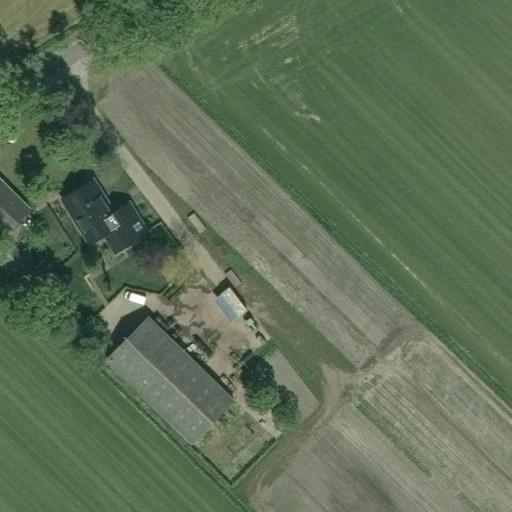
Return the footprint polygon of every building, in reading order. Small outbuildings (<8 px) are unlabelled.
[(29,210),(0,180),(0,229),(5,234),(29,210)] [(90,245),(121,225),(94,181),(62,200),(90,245)] [(27,260),(8,242),(0,249),(0,257),(14,272),(27,260)] [(233,401),(148,317),(106,360),(191,444),(233,401)] [(192,339),(202,326),(193,319),(183,331),(192,339)]
